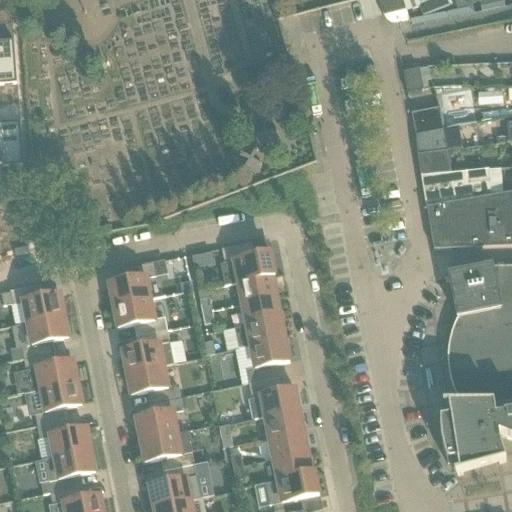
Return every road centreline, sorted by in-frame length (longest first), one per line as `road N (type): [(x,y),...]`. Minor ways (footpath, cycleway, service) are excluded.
road 1 (residential): [(72,263),(275,216),(286,230),(348,511)]
road 2 (residential): [(125,511),(72,263)]
